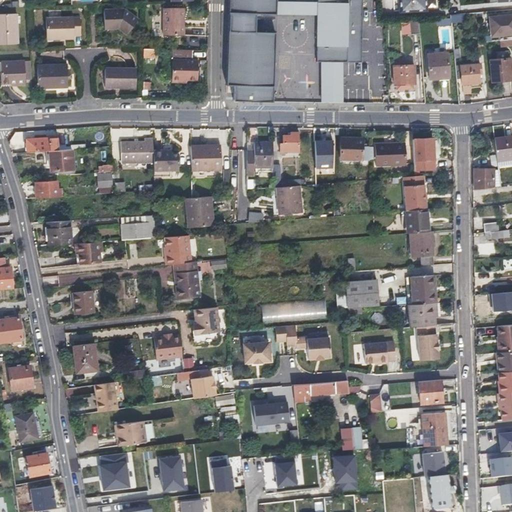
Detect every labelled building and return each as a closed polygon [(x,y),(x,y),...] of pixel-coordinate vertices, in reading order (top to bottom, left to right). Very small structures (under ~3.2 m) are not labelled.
[(277,0),(228,0),(226,84),(234,84),(233,99),(273,101),(275,31),(255,30),(255,13),(277,14),(277,0)] [(316,14),(317,2),(277,0),(277,14),(316,14)] [(363,62),(363,0),(316,0),(317,2),(316,14),(316,60),(321,61),(321,101),(343,102),(344,61),(363,62)] [(425,0),(399,0),(400,11),(427,9),(425,0)] [(104,29),(111,29),(118,29),(127,35),(138,20),(123,10),(104,11),(104,29)] [(0,44),(17,44),(16,15),(0,14),(0,44)] [(511,14),(495,17),(495,26),(496,35),(511,33),(511,14)] [(189,16),(168,15),(168,43),(189,44),(189,16)] [(73,39),(73,38),(73,37),(80,36),(80,19),(72,19),(72,17),(46,18),(46,38),(65,38),(65,40),(73,39)] [(419,19),(415,19),(411,20),(412,33),(420,32),(419,19)] [(511,39),(500,40),(501,47),(511,46),(511,39)] [(156,59),(156,49),(143,48),(143,59),(156,59)] [(193,50),(173,50),(172,82),(187,83),(187,80),(198,81),(199,61),(193,60),(193,50)] [(429,77),(434,77),(439,76),(439,74),(448,73),(447,52),(427,53),(429,77)] [(393,57),(394,65),(404,65),(403,57),(393,57)] [(490,61),(491,71),(492,81),(511,79),(511,78),(510,59),(490,61)] [(1,83),(9,83),(16,83),(17,85),(25,85),(24,60),(2,61),(2,69),(0,71),(1,83)] [(480,81),(479,77),(478,72),(481,72),(480,63),(460,65),(462,83),(480,81)] [(394,65),(394,75),(395,84),(415,83),(414,64),(404,65),(394,65)] [(37,66),(38,77),(38,88),(68,87),(67,65),(37,66)] [(104,68),(104,78),(104,88),(136,88),(136,68),(104,68)] [(284,143),(282,143),(280,144),(281,152),(298,152),(298,132),(290,132),(290,135),(283,136),(284,143)] [(27,152),(48,151),(59,150),(58,137),(39,138),(39,140),(26,141),(27,152)] [(498,166),(507,165),(511,164),(511,137),(494,140),(498,166)] [(122,163),(153,163),(153,150),(153,139),(146,139),(146,141),(121,142),(122,163)] [(369,147),(365,147),(361,147),(362,139),(341,139),(340,160),(368,161),(369,147)] [(332,140),(315,140),(315,169),(333,169),(332,140)] [(435,140),(425,140),(415,141),(416,157),(417,163),(437,162),(436,141),(435,140)] [(274,168),(274,165),(273,143),(254,143),(254,152),(254,161),(247,161),(247,175),(255,175),(254,169),(274,168)] [(221,169),(221,157),(221,145),(208,145),(208,148),(191,148),(191,170),(221,169)] [(371,155),(373,155),(376,155),(376,167),(406,167),(405,146),(370,147),(371,155)] [(59,150),(48,151),(49,171),(72,169),(71,149),(59,150)] [(153,150),(153,163),(154,171),(179,170),(179,154),(171,154),(171,150),(153,150)] [(423,177),(434,176),(434,168),(423,169),(423,177)] [(414,170),(414,177),(423,177),(423,169),(414,170)] [(494,170),(485,170),(475,170),(475,182),(481,183),(481,190),(494,189),(494,170)] [(114,171),(108,171),(101,172),(102,183),(115,182),(114,171)] [(246,178),(246,188),(254,188),(254,178),(246,178)] [(407,211),(427,209),(423,179),(404,180),(407,211)] [(63,188),(60,188),(57,188),(57,181),(35,183),(36,198),(64,196),(63,188)] [(116,191),(125,191),(125,182),(116,182),(116,191)] [(300,186),(281,188),(278,188),(278,199),(281,199),(282,214),(302,213),(300,186)] [(188,227),(200,226),(213,225),(212,213),(210,213),(209,196),(185,198),(188,227)] [(408,234),(430,232),(428,209),(427,209),(407,211),(404,211),(406,234),(408,234)] [(249,211),(248,221),(261,222),(261,211),(249,211)] [(154,214),(149,214),(144,215),(145,222),(121,223),(122,240),(155,237),(154,214)] [(46,221),(47,233),(48,245),(71,244),(69,220),(46,221)] [(484,233),(498,231),(497,223),(483,224),(484,233)] [(498,239),(498,231),(484,233),(484,241),(498,239)] [(431,232),(430,232),(408,234),(411,258),(420,258),(421,266),(434,265),(431,232)] [(164,266),(174,265),(190,263),(188,235),(165,236),(166,248),(163,249),(164,266)] [(80,254),(80,260),(81,266),(101,264),(100,252),(102,252),(101,241),(76,243),(77,254),(80,254)] [(10,267),(7,268),(5,268),(4,258),(0,258),(0,289),(13,288),(10,267)] [(211,259),(211,269),(226,269),(226,259),(211,259)] [(190,263),(174,265),(175,275),(177,275),(179,287),(176,287),(178,301),(199,299),(196,263),(190,263)] [(406,278),(408,301),(434,299),(433,288),(435,288),(434,276),(406,278)] [(347,306),(378,304),(377,280),(345,282),(347,306)] [(73,295),(74,306),(76,317),(95,315),(93,293),(73,295)] [(434,299),(408,301),(410,327),(416,327),(434,325),(436,325),(435,317),(434,303),(434,299)] [(326,301),(261,302),(262,322),(326,320),(326,301)] [(378,305),(378,304),(347,306),(347,314),(356,313),(356,307),(378,305)] [(197,325),(195,325),(194,325),(195,336),(219,333),(216,307),(195,310),(197,325)] [(0,342),(11,341),(12,343),(12,345),(21,343),(17,318),(0,319),(0,342)] [(434,325),(416,327),(419,361),(438,359),(437,351),(438,351),(437,341),(436,342),(436,334),(435,334),(434,325)] [(511,352),(511,325),(498,327),(500,353),(511,352)] [(293,326),(283,327),(285,342),(285,347),(295,346),(295,345),(305,344),(306,360),(328,358),(326,338),(305,340),(305,338),(294,339),(293,326)] [(283,327),(274,328),(275,342),(285,342),(283,327)] [(173,338),(173,337),(155,339),(157,360),(182,357),(180,337),(173,338)] [(393,342),(362,345),(363,364),(378,363),(378,365),(386,364),(386,362),(394,361),(393,342)] [(267,343),(242,345),(244,364),(252,363),(252,365),(260,364),(260,363),(268,362),(267,343)] [(72,347),(73,360),(75,373),(97,371),(94,345),(72,347)] [(497,363),(499,373),(511,371),(511,352),(500,353),(498,354),(499,363),(498,363),(497,363)] [(12,389),(22,388),(33,386),(30,366),(9,369),(12,389)] [(142,376),(141,368),(130,369),(131,378),(142,376)] [(207,371),(191,373),(194,399),(215,397),(215,391),(214,383),(213,378),(208,378),(207,371)] [(511,371),(499,373),(500,386),(499,386),(500,394),(511,392),(511,371)] [(419,382),(420,393),(421,404),(443,402),(441,380),(419,382)] [(346,388),(345,382),(292,386),(294,403),(303,403),(302,398),(333,395),(357,393),(358,387),(346,388)] [(118,414),(113,383),(94,385),(99,416),(118,414)] [(511,392),(500,394),(497,394),(498,404),(500,404),(502,421),(511,419),(511,392)] [(377,396),(367,397),(369,414),(379,413),(377,396)] [(287,399),(254,402),(256,424),(289,421),(287,399)] [(237,411),(225,412),(226,427),(238,426),(237,411)] [(422,414),(423,430),(425,446),(448,444),(446,412),(422,414)] [(16,417),(18,429),(20,440),(38,437),(33,414),(16,417)] [(143,426),(115,430),(116,438),(118,437),(120,450),(146,447),(143,426)] [(368,448),(365,426),(340,429),(342,451),(368,448)] [(290,443),(298,443),(298,429),(290,430),(290,443)] [(511,433),(498,435),(500,454),(511,452),(511,433)] [(443,452),(421,454),(422,473),(444,472),(443,452)] [(26,457),(27,466),(29,476),(50,472),(46,453),(26,457)] [(126,453),(100,456),(104,490),(130,487),(126,453)] [(163,491),(184,488),(180,455),(158,458),(163,491)] [(21,472),(20,466),(19,459),(17,460),(16,456),(12,457),(14,474),(21,472)] [(511,458),(490,460),(492,479),(511,476),(511,458)] [(295,460),(272,463),(275,486),(298,483),(295,460)] [(23,486),(21,472),(14,474),(16,488),(21,487),(23,486)] [(421,509),(450,509),(450,475),(421,475),(421,509)] [(511,485),(502,487),(504,506),(511,505),(511,485)] [(204,511),(203,498),(178,501),(179,511),(204,511)] [(122,503),(123,508),(123,511),(124,511),(141,510),(140,501),(122,503)]
